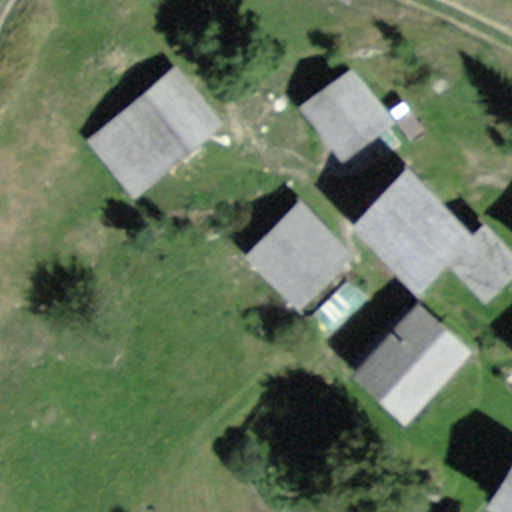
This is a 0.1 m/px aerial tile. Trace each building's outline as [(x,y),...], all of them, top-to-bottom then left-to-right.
[(239,117),(188,57),(96,134),(147,194),(239,117)] [(404,119),(361,62),(311,101),(354,157),(404,119)] [(487,230),(424,170),(374,223),(437,283),(487,230)] [(369,252),(310,196),(257,252),(315,307),(369,252)] [(511,296),(511,240),(500,229),(465,265),(504,304),(511,296)] [(491,352),(433,298),(367,369),(425,423),(491,352)]
